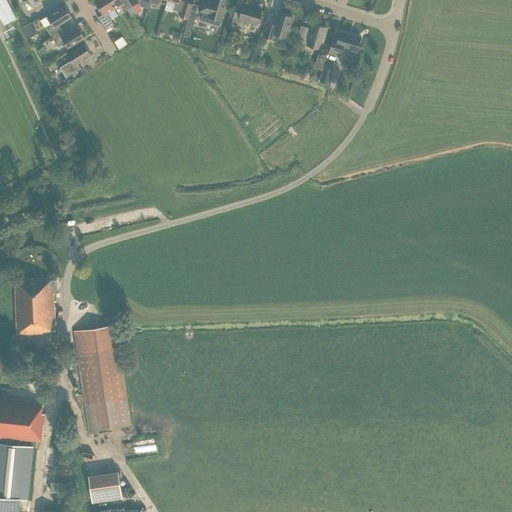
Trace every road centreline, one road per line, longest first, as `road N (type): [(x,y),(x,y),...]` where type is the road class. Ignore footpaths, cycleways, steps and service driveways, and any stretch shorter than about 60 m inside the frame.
road 1 (residential): [(72,260),(88,246),(280,191),(315,171),(366,112),(394,29)]
road 2 (track): [(70,379),(41,452),(34,511)]
